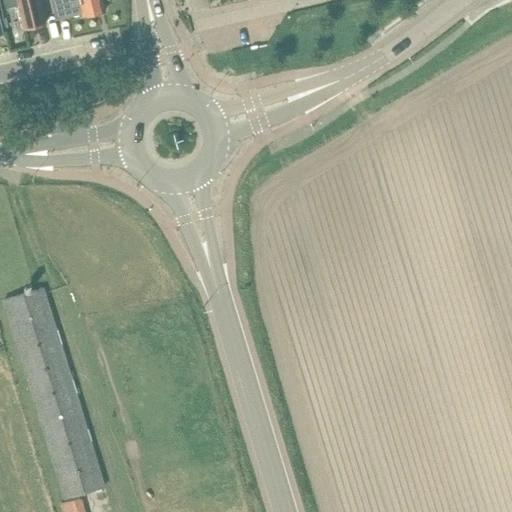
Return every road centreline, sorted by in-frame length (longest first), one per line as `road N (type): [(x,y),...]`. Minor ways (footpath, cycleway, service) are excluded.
road 1 (secondary): [(291,511),(184,178)]
road 2 (secondary): [(213,125),(341,79),(461,0)]
road 3 (secondary): [(136,145),(3,154)]
